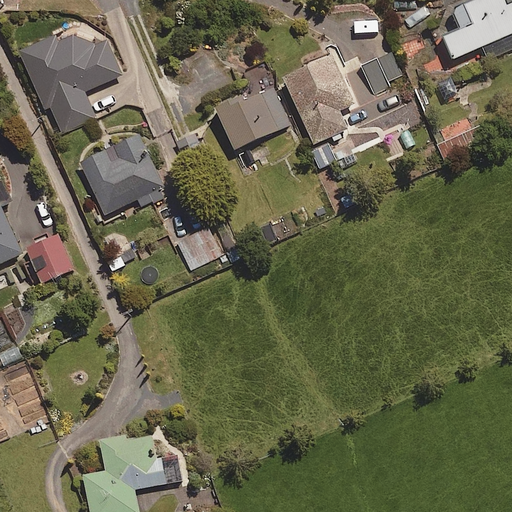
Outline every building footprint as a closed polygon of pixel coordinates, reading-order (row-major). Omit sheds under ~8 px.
[(456,59),(483,47),(489,60),(511,49),(511,5),(508,7),(505,0),(477,0),(456,10),(465,30),(447,38),(456,59)] [(58,34),(20,49),(54,138),(100,120),(89,92),(126,78),(111,38),(93,45),(87,31),(61,41),(58,34)] [(378,57),(388,79),(405,71),(395,50),(378,57)] [(341,110),(358,103),(336,55),(287,77),(316,144),(349,130),(341,110)] [(291,125),(266,66),(245,75),(252,91),(217,106),(236,149),(291,125)] [(168,195),(141,135),(83,162),(107,214),(139,200),(142,207),(168,195)] [(14,202),(5,182),(0,184),(0,264),(23,253),(2,207),(14,202)] [(75,270),(59,234),(29,247),(45,283),(75,270)] [(0,352),(0,357),(4,368),(24,360),(19,345),(0,352)] [(130,440),(129,436),(102,440),(108,471),(85,476),(91,511),(140,511),(136,490),(184,481),(180,456),(158,460),(153,436),(130,440)]
